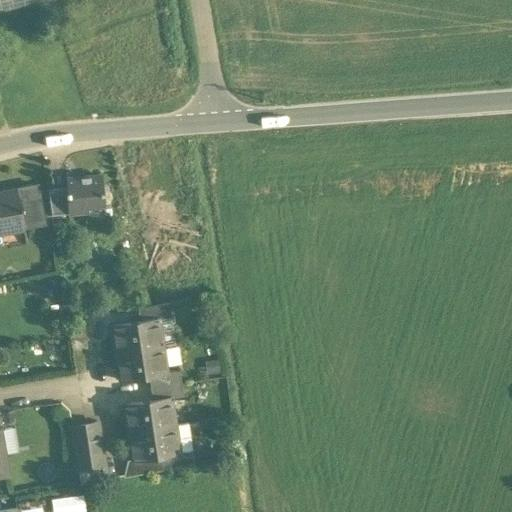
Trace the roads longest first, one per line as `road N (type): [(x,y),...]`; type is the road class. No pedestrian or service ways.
road 1 (tertiary): [(511,101),(217,123)]
road 2 (tertiary): [(217,123),(0,151)]
road 3 (residential): [(197,0),(217,123)]
